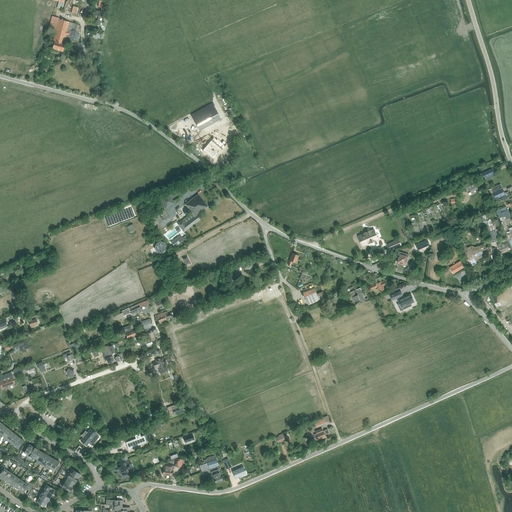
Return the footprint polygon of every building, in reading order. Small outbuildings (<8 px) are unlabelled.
[(59,1),(57,8),(62,10),(64,3),(63,3),(64,0),(52,0),(53,0),(58,1),(59,1)] [(101,21),(101,18),(104,18),(104,14),(100,14),(100,11),(96,10),(96,13),(92,12),(91,16),(98,17),(98,18),(97,21),(98,21),(96,28),(102,30),(104,21),(101,21)] [(69,22),(59,19),(59,18),(52,16),(48,30),(55,32),(53,42),(54,42),(52,49),(62,52),(65,43),(64,43),(66,34),(69,35),(68,37),(73,41),(79,40),(80,34),(76,29),(77,24),(73,23),(69,22)] [(191,115),(199,131),(220,119),(212,103),(191,115)] [(237,116),(233,107),(228,109),(233,118),(237,116)] [(224,111),(229,120),(232,118),(228,110),(224,111)] [(202,151),(213,160),(227,144),(223,140),(221,143),(217,139),(216,140),(214,137),(202,151)] [(483,174),(482,175),(483,177),(484,177),(485,178),(494,174),(492,169),(482,173),(483,174)] [(465,188),(466,191),(469,189),(471,193),(472,192),(472,193),(474,192),(475,193),(478,192),(477,190),(477,189),(478,189),(478,188),(477,188),(476,186),(474,183),(465,188)] [(500,185),(489,190),(494,201),(505,196),(505,195),(504,193),(500,185)] [(159,200),(165,209),(175,203),(169,194),(167,195),(160,199),(159,200)] [(200,220),(198,217),(197,216),(208,207),(198,195),(185,204),(188,208),(191,213),(178,224),(184,232),(200,220)] [(506,207),(497,211),(497,212),(499,218),(500,218),(503,217),(504,216),(505,216),(506,219),(510,218),(506,207)] [(162,221),(165,219),(165,220),(169,217),(164,210),(160,213),(161,213),(158,215),(154,217),(159,224),(163,222),(162,221)] [(495,241),(498,238),(491,219),(490,219),(483,222),(487,232),(490,241),(495,241)] [(504,230),(503,231),(498,232),(500,237),(501,236),(501,239),(507,237),(506,235),(504,230)] [(374,231),(360,237),(363,245),(378,238),(374,231)] [(400,240),(389,244),(391,249),(401,244),(400,240)] [(430,245),(428,241),(417,246),(419,250),(430,245)] [(499,245),(502,253),(502,254),(511,250),(511,248),(509,241),(499,245)] [(160,242),(159,242),(158,242),(158,243),(157,243),(157,244),(156,244),(156,245),(156,246),(155,246),(155,247),(155,248),(155,249),(156,250),(156,251),(157,251),(157,252),(158,252),(159,253),(160,253),(161,253),(162,253),(163,253),(163,252),(164,252),(165,251),(165,250),(166,250),(166,249),(166,248),(166,247),(166,246),(166,245),(165,245),(165,244),(164,244),(164,243),(163,243),(163,242),(162,242),(161,242),(160,242)] [(475,247),(464,252),(468,262),(470,267),(477,264),(476,260),(484,257),(482,251),(482,250),(485,249),(484,245),(483,244),(475,247)] [(398,262),(405,265),(409,255),(399,251),(397,257),(399,258),(398,262)] [(298,256),(295,255),(292,254),(288,265),(291,266),(292,262),(296,263),(298,256)] [(243,263),(231,267),(228,268),(230,273),(233,272),(233,273),(245,269),(243,263)] [(461,263),(450,269),(453,274),(464,268),(461,263)] [(338,271),(332,275),(334,278),(332,279),(336,285),(344,279),(338,271)] [(377,284),(376,284),(377,286),(378,286),(381,293),(386,292),(384,286),(390,284),(388,279),(382,282),(381,282),(377,284)] [(173,290),(170,292),(171,295),(174,294),(175,294),(178,293),(180,292),(179,290),(180,289),(178,285),(176,286),(177,288),(173,289),(173,290)] [(322,291),(317,294),(314,288),(303,293),(306,300),(307,301),(308,305),(325,298),(322,291)] [(361,288),(356,290),(353,291),(351,292),(355,302),(360,300),(360,301),(366,299),(361,288)] [(403,296),(401,291),(390,296),(392,301),(397,298),(398,300),(398,301),(399,303),(397,304),(398,306),(400,309),(402,308),(403,308),(403,307),(404,307),(405,309),(412,306),(411,304),(411,303),(414,302),(415,302),(415,301),(411,295),(409,295),(402,299),(401,297),(403,296)] [(148,299),(134,306),(134,307),(135,309),(137,309),(138,312),(137,312),(137,313),(143,310),(144,314),(148,312),(149,313),(152,312),(150,307),(149,307),(148,305),(150,304),(148,299)] [(156,303),(158,308),(167,304),(165,299),(156,303)] [(128,310),(128,309),(113,316),(115,320),(130,313),(131,315),(137,313),(137,312),(138,312),(137,309),(135,309),(134,307),(128,310)] [(157,315),(158,320),(159,323),(166,320),(166,317),(169,316),(167,312),(157,315)] [(124,327),(123,327),(123,334),(126,332),(128,331),(131,330),(132,330),(130,325),(126,326),(124,327)] [(138,332),(137,329),(125,334),(128,339),(137,335),(139,334),(139,332),(138,332)] [(149,338),(140,342),(141,344),(142,346),(146,344),(147,346),(153,344),(152,342),(157,340),(153,330),(148,332),(146,333),(149,338)] [(21,351),(29,347),(27,340),(22,341),(23,341),(18,343),(12,345),(13,349),(19,347),(21,351)] [(70,345),(73,351),(78,348),(75,342),(70,345)] [(103,348),(97,350),(98,353),(102,351),(104,351),(105,355),(103,356),(105,359),(106,358),(108,363),(114,361),(112,356),(111,354),(112,353),(112,354),(114,353),(115,352),(113,345),(111,346),(110,345),(103,348)] [(65,354),(63,355),(64,358),(66,357),(69,362),(73,359),(70,352),(65,354)] [(155,368),(158,375),(168,371),(165,364),(167,363),(171,362),(170,358),(165,359),(164,360),(163,357),(157,359),(158,361),(153,363),(155,368)] [(42,362),(36,364),(38,368),(39,367),(41,373),(42,373),(46,371),(43,364),(42,362)] [(68,368),(66,372),(68,374),(69,378),(74,376),(73,373),(74,372),(71,370),(68,368)] [(15,383),(13,377),(11,372),(8,373),(0,376),(0,383),(2,388),(15,383)] [(175,405),(167,408),(170,416),(174,414),(184,411),(182,406),(177,408),(175,405)] [(324,417),(316,420),(318,426),(327,423),(326,422),(324,417)] [(0,434),(2,436),(8,429),(4,425),(0,430),(0,434)] [(325,435),(326,434),(329,433),(327,429),(323,431),(322,428),(315,431),(316,433),(313,434),(316,441),(318,439),(319,440),(326,438),(325,435)] [(6,439),(12,432),(8,429),(2,436),(4,438),(2,440),(4,441),(6,439)] [(91,430),(82,441),(87,445),(88,446),(90,444),(92,441),(95,444),(101,437),(91,430)] [(6,439),(10,442),(16,435),(12,432),(6,439)] [(136,439),(126,442),(128,449),(146,442),(143,436),(141,437),(140,433),(134,435),(136,439)] [(183,438),(185,443),(194,440),(192,434),(183,438)] [(286,435),(284,436),(283,434),(279,436),(276,438),(278,443),(283,441),(283,440),(285,439),(287,438),(286,435)] [(10,442),(14,446),(20,438),(16,435),(10,442)] [(20,438),(14,446),(18,449),(24,441),(20,438)] [(24,453),(28,456),(33,447),(29,444),(24,453)] [(31,460),(32,460),(33,458),(38,450),(33,447),(28,456),(27,458),(31,460)] [(33,458),(37,461),(42,452),(38,450),(33,458)] [(36,462),(40,465),(46,455),(42,452),(37,461),(36,462)] [(40,465),(44,467),(45,466),(50,457),(46,455),(40,465)] [(204,462),(202,463),(203,464),(205,470),(219,465),(217,459),(215,455),(206,458),(207,459),(203,461),(204,462)] [(49,470),(50,468),(55,459),(50,457),(45,466),(44,467),(49,470)] [(228,458),(222,461),(226,470),(232,467),(228,458)] [(54,471),(57,472),(58,470),(56,468),(59,462),(55,459),(50,468),(54,471)] [(175,467),(182,468),(183,460),(176,459),(175,467)] [(120,464),(118,465),(120,470),(121,474),(129,472),(131,471),(128,461),(126,462),(125,461),(119,463),(120,464)] [(173,465),(164,464),(163,474),(171,476),(173,465)] [(0,473),(0,477),(3,479),(8,471),(5,469),(6,468),(3,466),(0,470),(0,471),(1,472),(0,473)] [(236,479),(247,474),(243,467),(233,472),(236,479)] [(218,469),(211,472),(215,483),(222,481),(218,469)] [(72,470),(70,474),(78,479),(80,474),(72,470)] [(3,479),(7,482),(12,474),(8,471),(3,479)] [(7,482),(11,485),(16,477),(12,474),(7,482)] [(70,474),(67,478),(75,483),(78,479),(70,474)] [(11,485),(15,488),(21,480),(16,477),(11,485)] [(67,478),(65,483),(73,487),(75,483),(67,478)] [(15,488),(19,491),(25,483),(21,480),(15,488)] [(25,483),(19,491),(23,493),(27,489),(29,490),(32,484),(26,480),(25,483)] [(73,487),(65,483),(62,487),(70,492),(73,487)] [(46,485),(44,489),(52,494),(55,490),(46,485)] [(44,489),(41,494),(49,498),(52,494),(44,489)] [(41,494),(39,498),(47,503),(49,498),(41,494)] [(106,505),(110,505),(112,505),(122,505),(122,500),(112,500),(112,497),(107,497),(107,499),(106,499),(106,500),(106,505)] [(47,503),(39,498),(36,502),(44,507),(47,503)]
